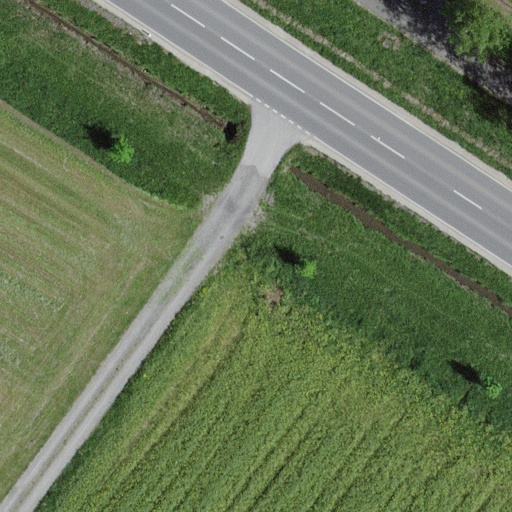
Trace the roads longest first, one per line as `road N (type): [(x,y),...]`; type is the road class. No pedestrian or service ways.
road 1 (track): [(303,91),(205,266),(18,511)]
road 2 (primary): [(511,228),(161,0)]
